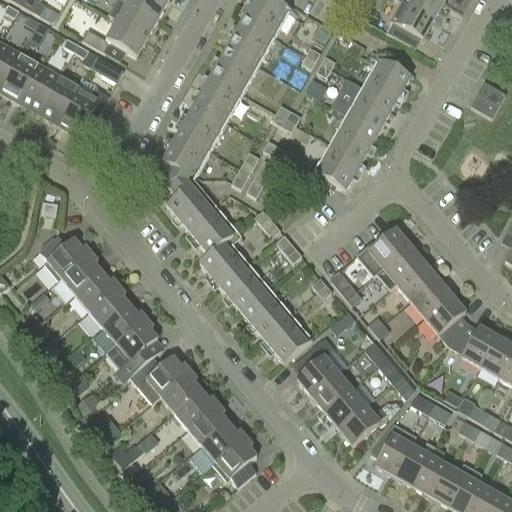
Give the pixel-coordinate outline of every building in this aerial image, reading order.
[(42,0),(4,0),(4,1),(52,29),(57,20),(37,9),(42,0)] [(130,0),(126,7),(157,25),(168,6),(157,0),(130,0)] [(166,211),(208,261),(198,269),(283,369),(312,346),(228,246),(237,238),(193,186),(290,15),(264,0),(256,0),(161,168),(162,168),(149,190),(166,211)] [(391,0),(390,2),(400,7),(433,25),(444,6),(432,0),(391,0)] [(116,3),(106,21),(116,26),(146,43),(157,25),(126,7),(126,9),(116,3)] [(408,50),(414,40),(422,44),(433,25),(400,7),(389,26),(392,28),(387,38),(408,50)] [(17,16),(6,11),(2,18),(13,24),(17,16)] [(26,22),(22,30),(33,36),(37,28),(26,22)] [(116,26),(105,45),(87,35),(81,45),(105,59),(110,48),(135,63),(146,43),(116,26)] [(43,41),(47,34),(37,28),(33,36),(43,41)] [(321,32),(315,42),(325,48),(331,38),(321,32)] [(61,51),(73,58),(77,50),(66,44),(61,51)] [(0,93),(20,59),(0,47),(0,93)] [(82,63),(87,56),(77,50),(73,58),(82,63)] [(305,61),(315,67),(320,59),(310,53),(305,61)] [(0,97),(18,108),(39,70),(20,59),(0,93),(0,97)] [(315,67),(305,61),(301,69),(310,75),(315,67)] [(123,77),(97,62),(90,73),(116,88),(123,77)] [(320,69),(330,75),(334,67),(325,62),(320,69)] [(377,64),(319,166),(315,173),(310,183),(329,194),(331,189),(344,197),(409,82),(377,64)] [(330,75),(320,69),(316,77),(326,83),(330,75)] [(38,119),(59,81),(39,70),(18,108),(38,119)] [(57,131),(79,93),(59,81),(38,119),(57,131)] [(316,104),(323,91),(312,84),(304,97),(316,104)] [(492,123),(505,99),(483,87),(470,111),(492,123)] [(86,128),(92,132),(109,102),(93,93),(90,99),(79,93),(57,131),(78,142),(86,128)] [(280,111),(275,119),(285,125),(290,116),(280,111)] [(295,130),(300,122),(290,116),(285,125),(295,130)] [(271,127),(281,132),(285,125),(275,119),(271,127)] [(291,138),(295,130),(285,125),(281,132),(291,138)] [(270,161),(276,151),(268,147),(262,156),(270,161)] [(278,165),(284,156),(276,151),(270,161),(278,165)] [(286,170),(291,160),(284,156),(278,165),(286,170)] [(244,166),(254,171),(258,164),(248,158),(244,166)] [(294,174),(299,164),(291,160),(286,170),(294,174)] [(302,179),(307,169),(299,164),(294,174),(302,179)] [(254,171),(244,166),(239,174),(249,179),(254,171)] [(269,180),(273,172),(263,166),(259,174),(269,180)] [(310,183),(315,173),(307,169),(302,179),(310,183)] [(249,179),(239,174),(235,182),(245,187),(249,179)] [(254,182),(264,188),(269,180),(259,174),(254,182)] [(245,187),(235,182),(230,189),(240,195),(245,187)] [(250,190),(260,196),(264,188),(254,182),(250,190)] [(260,196),(250,190),(245,198),(255,203),(260,196)] [(260,230),(268,222),(262,215),(254,223),(260,230)] [(268,222),(260,230),(265,237),(274,229),(268,222)] [(280,236),(274,229),(265,237),(271,244),(280,236)] [(373,252),(371,249),(356,261),(373,282),(375,280),(409,251),(394,234),(373,252)] [(281,255),(289,248),(284,241),(275,248),(281,255)] [(39,258),(46,267),(43,270),(58,287),(60,285),(60,284),(91,258),(84,251),(80,254),(73,245),(65,251),(57,242),(39,258)] [(289,248),(281,255),(286,262),(295,255),(289,248)] [(375,280),(388,295),(395,290),(396,291),(423,268),(409,251),(375,280)] [(295,255),(286,262),(292,269),(301,262),(295,255)] [(74,301),(101,278),(94,269),(97,266),(91,258),(60,284),(60,285),(74,301)] [(409,307),(436,284),(423,268),(396,291),(409,307)] [(345,305),(355,296),(338,276),(328,284),(345,305)] [(88,317),(118,291),(112,284),(108,287),(101,278),(74,301),(88,317)] [(0,297),(0,298),(9,291),(0,280),(0,297)] [(317,298),(325,291),(319,284),(311,291),(317,298)] [(423,324),(450,301),(436,284),(409,307),(423,324)] [(102,334),(129,311),(121,302),(125,299),(118,291),(88,317),(102,334)] [(325,291),(317,298),(323,305),(331,297),(325,291)] [(355,296),(345,305),(351,312),(361,303),(355,296)] [(31,309),(37,315),(49,305),(43,298),(31,309)] [(318,309),(323,305),(317,298),(312,302),(318,309)] [(450,301),(423,324),(438,341),(448,352),(467,329),(461,321),(465,318),(450,301)] [(116,350),(146,325),(140,317),(136,320),(129,311),(102,334),(116,350)] [(331,340),(342,331),(352,322),(347,316),(337,324),(325,334),(331,340)] [(32,336),(41,328),(35,321),(26,328),(32,336)] [(373,338),(383,329),(377,323),(367,331),(373,338)] [(164,354),(156,345),(157,345),(149,335),(153,332),(146,325),(116,350),(106,358),(128,384),(128,383),(153,363),(164,354)] [(41,328),(32,336),(39,344),(48,336),(41,328)] [(383,329),(373,338),(379,345),(389,336),(383,329)] [(480,374),(497,343),(478,332),(476,334),(467,329),(448,352),(462,360),(460,362),(480,374)] [(498,384),(511,359),(511,351),(497,343),(480,374),(498,384)] [(324,345),(310,356),(292,371),(300,380),(295,384),(310,401),(337,379),(323,362),(332,355),(324,345)] [(378,373),(388,364),(374,348),(364,356),(378,373)] [(58,371),(67,363),(60,356),(51,363),(58,371)] [(511,392),(511,359),(498,384),(511,392)] [(172,362),(160,372),(153,363),(128,383),(151,410),(159,403),(159,402),(190,376),(183,369),(180,372),(172,362)] [(67,363),(58,371),(64,379),(73,371),(67,363)] [(391,389),(392,389),(401,381),(388,364),(378,373),(391,389)] [(173,419),(200,396),(193,387),(196,384),(190,376),(159,402),(159,403),(173,419)] [(324,418),(351,395),(337,379),(310,401),(324,418)] [(401,381),(392,389),(391,389),(405,406),(414,396),(401,381)] [(338,434),(365,412),(351,395),(324,418),(338,434)] [(187,435),(218,409),(211,402),(207,405),(200,396),(173,419),(187,435)] [(76,411),(84,421),(100,408),(91,398),(76,411)] [(428,421),(434,410),(417,400),(409,410),(428,421)] [(384,421),(388,425),(399,413),(395,408),(385,409),(372,420),(365,412),(338,434),(352,451),(379,429),(377,427),(384,421)] [(201,452),(228,429),(220,420),(224,417),(218,409),(187,435),(201,452)] [(428,421),(444,429),(450,418),(434,410),(428,421)] [(475,426),(481,415),(473,410),(467,421),(475,426)] [(481,415),(475,426),(482,430),(489,419),(481,415)] [(85,431),(101,450),(109,444),(93,425),(85,431)] [(465,442),(472,431),(464,426),(458,438),(465,442)] [(215,468),(245,442),(239,435),(235,438),(228,429),(201,452),(214,468),(215,468)] [(472,431),(465,442),(473,447),(480,435),(472,431)] [(391,440),(387,437),(368,459),(377,464),(374,471),(393,482),(411,451),(391,440)] [(256,478),(248,469),(256,463),(248,453),(252,450),(245,442),(215,468),(214,468),(212,470),(226,488),(230,485),(237,494),(256,478)] [(425,448),(420,457),(411,451),(393,482),(412,492),(434,453),(425,448)] [(503,463),(509,452),(501,448),(495,459),(503,463)] [(110,459),(116,467),(125,459),(119,451),(110,459)] [(511,453),(509,452),(503,463),(511,468),(511,465),(511,453)] [(438,467),(443,458),(434,453),(412,492),(431,503),(448,473),(438,467)] [(131,466),(125,459),(116,467),(122,474),(131,466)] [(462,470),(457,478),(448,473),(431,503),(446,511),(450,511),(471,475),(462,470)] [(476,488),(480,480),(471,475),(450,511),(475,511),(486,494),(476,488)] [(142,501),(151,493),(145,486),(136,493),(142,501)] [(511,511),(511,490),(504,504),(504,505),(500,511),(511,511)] [(151,493),(142,501),(149,508),(158,501),(151,493)] [(486,494),(475,511),(500,511),(504,505),(504,504),(486,494)]
